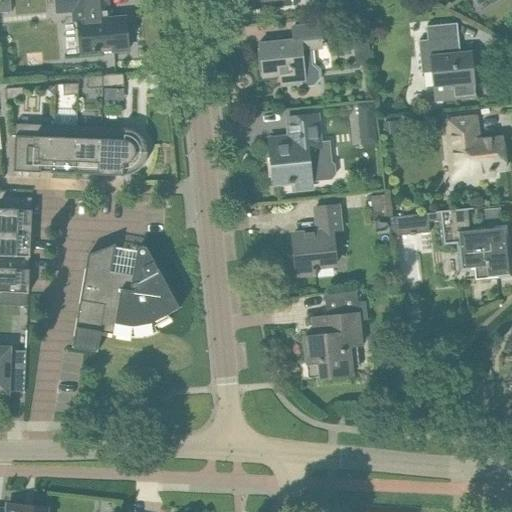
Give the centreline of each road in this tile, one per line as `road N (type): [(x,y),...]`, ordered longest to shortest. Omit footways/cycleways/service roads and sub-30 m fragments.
road 1 (residential): [(230,451),(187,0)]
road 2 (residential): [(39,449),(69,233),(137,234)]
road 3 (unclassified): [(293,453),(511,467)]
road 4 (unclassified): [(39,449),(230,451)]
